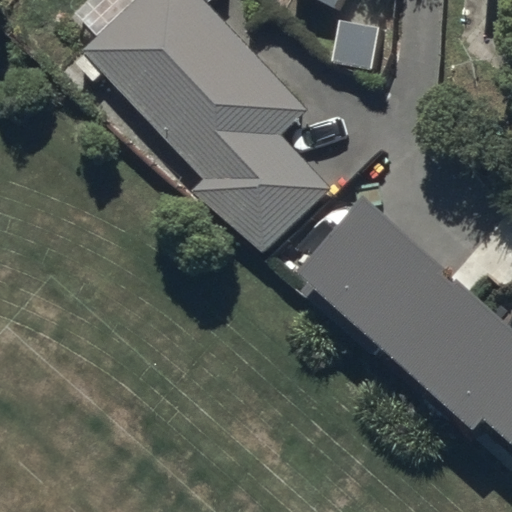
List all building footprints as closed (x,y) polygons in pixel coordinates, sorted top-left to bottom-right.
[(315,121),(201,0),(152,0),(89,59),(206,183),(196,192),(268,268),(341,199),(291,145),(315,121)] [(352,0),(306,0),(310,2),(307,9),(340,25),(352,0)] [(386,34),(345,27),(337,71),(379,78),(386,34)] [(511,95),(504,91),(480,138),(511,153),(511,95)] [(511,331),(379,220),(306,296),(381,368),(387,361),(485,454),(501,437),(511,447),(511,331)]
